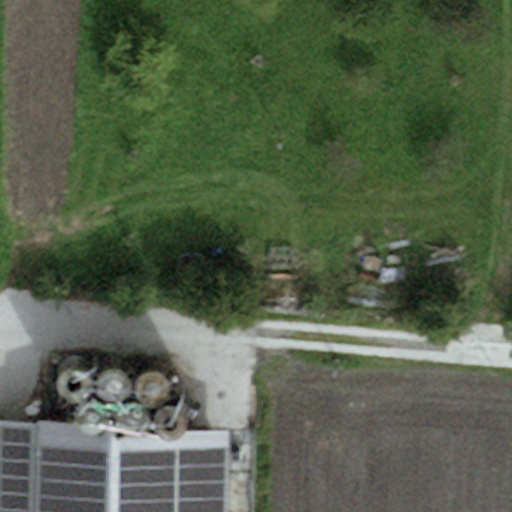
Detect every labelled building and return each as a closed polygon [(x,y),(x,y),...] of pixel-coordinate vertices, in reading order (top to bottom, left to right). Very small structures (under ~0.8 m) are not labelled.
[(56,387),(61,395),(70,399),(80,399),(88,393),(92,385),(92,375),(86,367),(77,363),(67,363),(59,369),(55,378),(56,387)] [(97,388),(102,396),(111,401),(120,400),(129,395),(133,386),(132,376),(127,368),(118,364),(108,364),(100,370),(96,379),(97,388)] [(137,391),(142,399),(151,403),(161,402),(169,397),(173,388),(172,378),(167,370),(158,366),(148,367),(140,372),(136,381),(137,391)] [(72,426),(77,434),(86,438),(96,438),(104,432),(108,424),(108,414),(102,406),(93,401),(83,402),(75,408),(71,416),(72,426)] [(112,426),(117,434),(126,439),(136,438),(144,433),(148,424),(148,414),(142,406),(133,402),(124,402),(115,408),(111,417),(112,426)] [(152,427),(158,435),(167,439),(176,438),(184,433),(189,424),(188,414),(183,406),(174,402),(164,403),(156,408),(152,417),(152,427)] [(222,511),(224,445),(0,439),(0,511),(222,511)]
